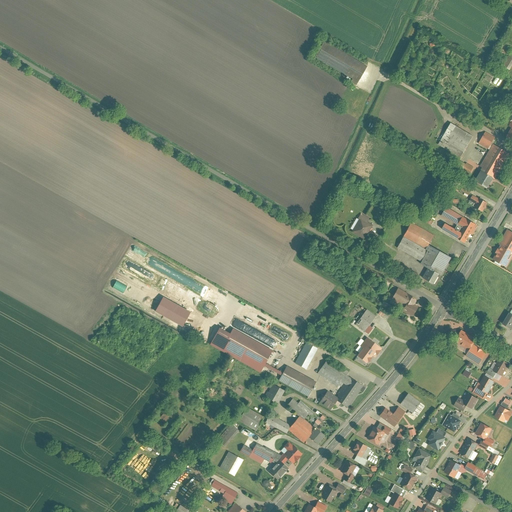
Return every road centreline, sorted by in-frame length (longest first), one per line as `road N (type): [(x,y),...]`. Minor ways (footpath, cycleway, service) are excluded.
road 1 (unclassified): [(0,46),(313,230)]
road 2 (tertiary): [(271,511),(445,308)]
road 3 (residential): [(313,230),(445,308)]
road 4 (tertiary): [(445,308),(511,195)]
road 5 (residential): [(511,382),(432,472)]
